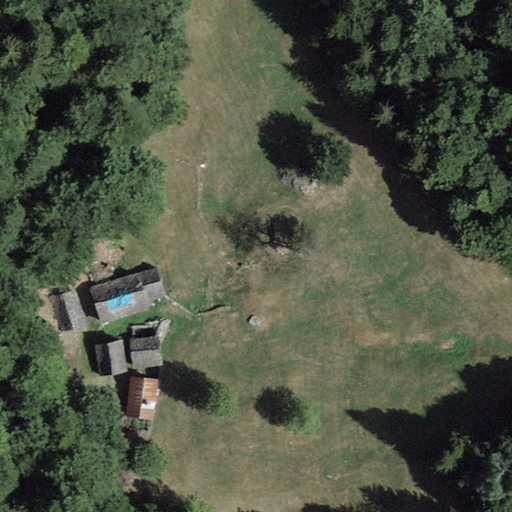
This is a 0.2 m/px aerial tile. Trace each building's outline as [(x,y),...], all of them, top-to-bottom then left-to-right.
[(156,270),(88,288),(99,327),(147,314),(144,302),(163,297),(156,270)] [(73,291),(50,299),(61,334),(84,326),(73,291)] [(158,340),(131,342),(134,369),(160,367),(158,340)] [(122,344),(96,347),(100,378),(127,375),(122,344)] [(157,384),(131,381),(128,418),(153,420),(157,384)]
